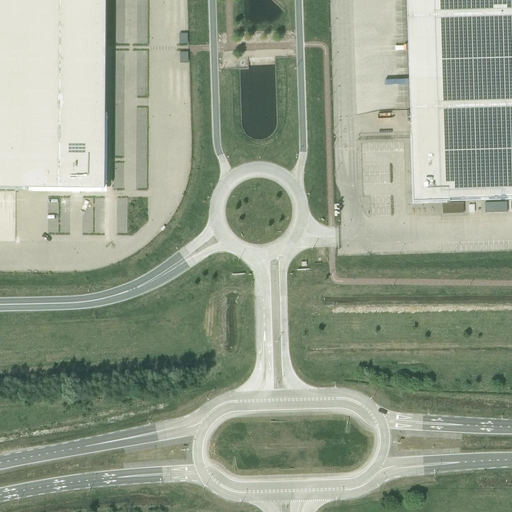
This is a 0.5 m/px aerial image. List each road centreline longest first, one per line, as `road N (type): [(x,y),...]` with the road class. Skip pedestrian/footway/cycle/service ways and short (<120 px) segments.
road 1 (unclassified): [(292,189),(302,162),(297,0)]
road 2 (unclassified): [(0,305),(118,296),(182,262)]
road 3 (unclassified): [(212,0),(217,140),(231,182)]
road 4 (primary): [(0,497),(150,475)]
road 5 (unclassified): [(288,395),(285,249)]
road 6 (primary): [(142,435),(0,465)]
road 7 (primary): [(314,496),(353,494),(435,465)]
